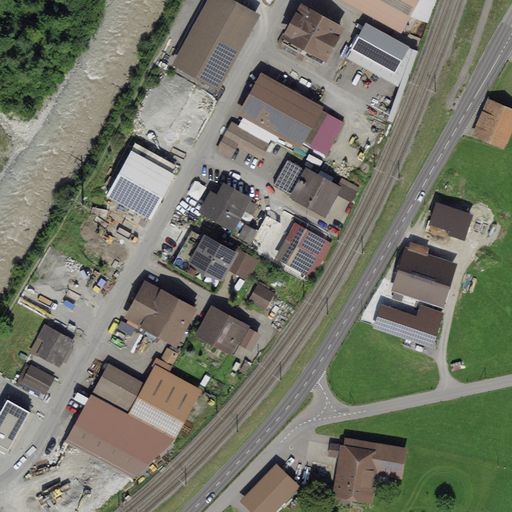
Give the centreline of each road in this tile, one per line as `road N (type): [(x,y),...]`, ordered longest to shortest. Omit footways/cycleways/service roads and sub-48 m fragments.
road 1 (unclassified): [(283,0),(43,438),(0,483)]
road 2 (secondary): [(310,376),(511,28)]
road 3 (residential): [(511,380),(329,416)]
road 4 (secondary): [(190,511),(310,376)]
road 5 (unclassified): [(213,511),(301,423),(329,416)]
